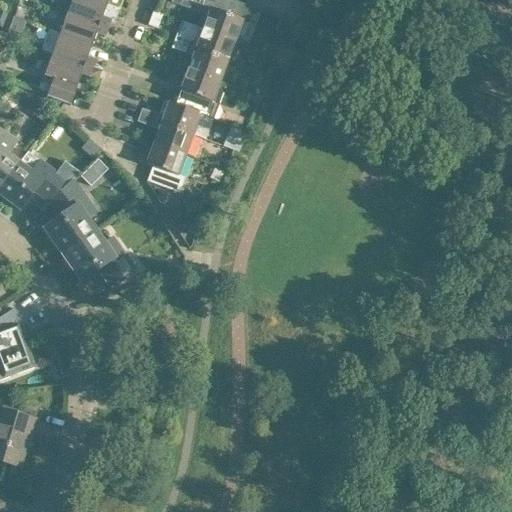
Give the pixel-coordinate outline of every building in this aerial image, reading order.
[(119,12),(119,10),(92,0),(71,0),(66,14),(108,29),(111,22),(114,23),(118,11),(119,12)] [(92,0),(119,10),(120,9),(119,9),(121,0),(92,0)] [(202,30),(234,42),(237,35),(240,37),(244,35),(254,8),(244,5),(230,0),(203,0),(203,1),(199,13),(207,16),(203,29),(202,30)] [(162,15),(153,12),(148,26),(157,29),(162,15)] [(62,26),(59,34),(92,46),(96,34),(105,38),(108,29),(66,14),(62,26)] [(47,20),(44,29),(49,30),(56,33),(59,25),(47,20)] [(174,42),(227,62),(234,42),(202,30),(203,29),(181,21),(174,42)] [(41,51),(52,54),(93,70),(96,61),(87,58),(92,46),(49,30),(41,51)] [(8,33),(6,38),(16,42),(18,36),(8,33)] [(187,70),(219,82),(227,62),(174,42),(171,49),(192,57),(187,70)] [(265,42),(262,52),(278,57),(282,48),(265,42)] [(47,97),(70,106),(81,75),(90,78),(93,70),(52,54),(44,76),(53,80),(47,97)] [(219,82),(187,70),(182,84),(174,81),(171,88),(180,91),(175,105),(181,107),(181,108),(200,115),(210,119),(221,90),(217,88),(219,82)] [(203,139),(210,119),(200,115),(181,108),(181,107),(175,105),(164,101),(161,109),(164,114),(163,117),(142,109),(139,116),(193,135),(203,139)] [(158,130),(153,144),(185,156),(193,135),(139,116),(137,122),(158,130)] [(0,188),(19,163),(7,154),(12,148),(3,141),(7,136),(0,130),(0,188)] [(140,154),(137,161),(152,167),(147,182),(179,194),(184,178),(178,176),(185,156),(153,144),(148,158),(140,154)] [(19,163),(0,188),(0,195),(20,211),(34,192),(49,203),(69,183),(68,183),(72,179),(60,170),(56,174),(40,161),(39,162),(31,173),(19,163)] [(43,229),(62,255),(96,231),(87,218),(95,212),(72,179),(68,183),(69,183),(49,203),(59,217),(43,229)] [(160,188),(157,197),(165,200),(168,191),(160,188)] [(96,231),(62,255),(80,282),(98,270),(109,286),(134,268),(113,238),(105,244),(96,231)] [(14,309),(0,317),(0,363),(1,367),(0,367),(0,380),(36,368),(23,333),(27,330),(14,309)] [(0,461),(19,467),(27,440),(29,441),(35,420),(0,409),(0,461)]
